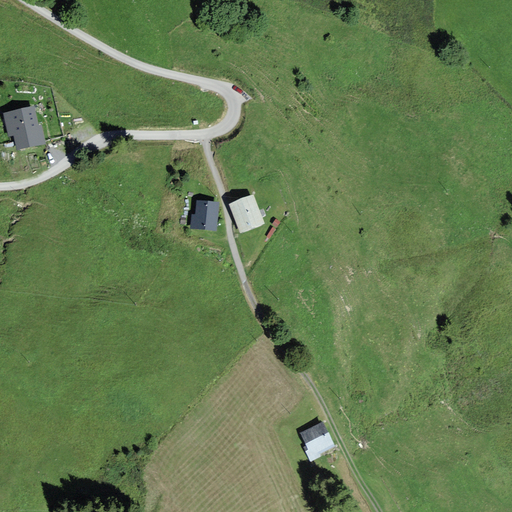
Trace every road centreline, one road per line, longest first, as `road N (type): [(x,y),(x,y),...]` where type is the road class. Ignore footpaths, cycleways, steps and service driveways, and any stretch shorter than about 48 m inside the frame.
road 1 (unclassified): [(29,0),(143,60),(208,80),(229,92),(236,112),(204,132),(105,136),(55,170),(0,185)]
road 2 (track): [(204,132),(245,286),(321,401),(379,511)]
